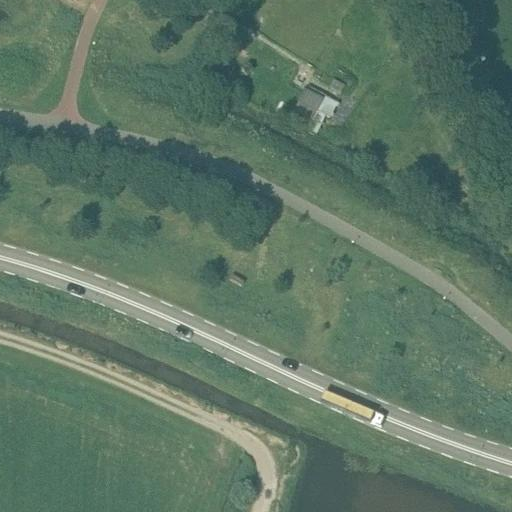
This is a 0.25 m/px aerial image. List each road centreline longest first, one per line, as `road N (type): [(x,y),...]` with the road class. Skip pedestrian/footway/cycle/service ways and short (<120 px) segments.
road 1 (tertiary): [(0,259),(71,279),(412,430),(511,463)]
road 2 (track): [(260,511),(266,457),(0,337)]
